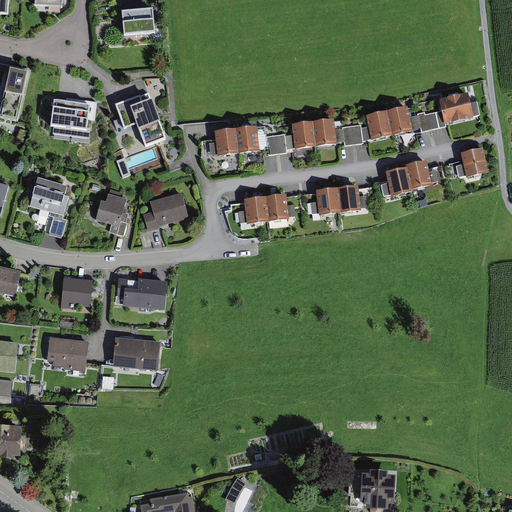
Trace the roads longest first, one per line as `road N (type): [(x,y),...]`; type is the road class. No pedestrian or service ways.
road 1 (residential): [(498,136),(372,171),(220,188),(211,200),(215,251),(91,263),(0,247)]
road 2 (track): [(476,475),(473,302),(504,188),(511,211)]
road 3 (unclassified): [(481,0),(498,136)]
road 4 (residential): [(0,45),(71,51),(81,0)]
